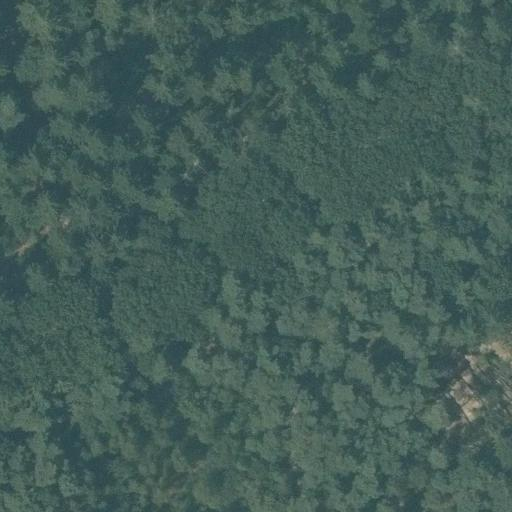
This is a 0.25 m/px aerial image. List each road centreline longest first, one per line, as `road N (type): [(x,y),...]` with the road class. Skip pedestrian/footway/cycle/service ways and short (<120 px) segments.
road 1 (track): [(0,341),(511,60)]
road 2 (track): [(0,43),(85,309)]
